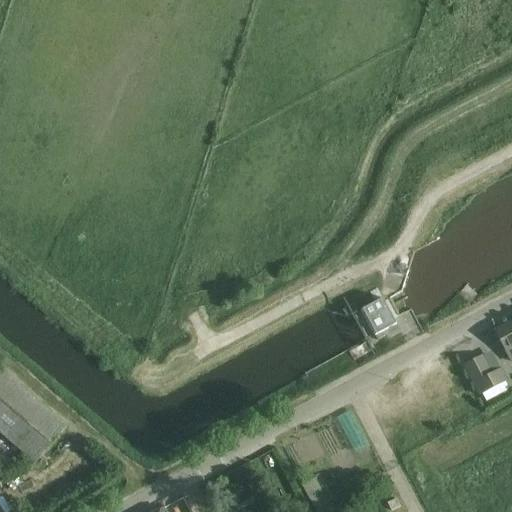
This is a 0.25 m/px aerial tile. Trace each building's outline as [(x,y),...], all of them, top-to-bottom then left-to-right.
[(396,325),(393,319),(382,299),(361,311),(375,336),(396,325)] [(511,322),(495,331),(504,349),(510,361),(511,360),(511,322)] [(464,367),(480,396),(482,395),(486,403),(509,390),(505,383),(507,382),(500,369),(491,375),(481,357),(464,367)] [(0,433),(20,451),(35,464),(66,428),(0,369),(0,433)] [(241,483),(227,490),(234,503),(248,496),(241,483)]
